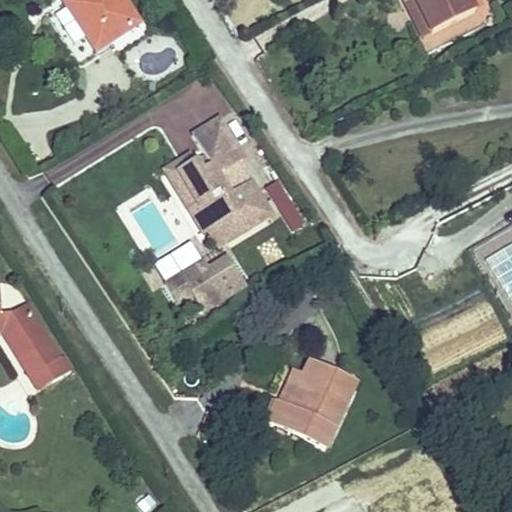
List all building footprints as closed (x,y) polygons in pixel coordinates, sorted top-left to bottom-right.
[(83,0),(38,28),(73,84),(94,73),(90,66),(132,40),(107,0),(83,0)] [(462,0),(395,0),(402,12),(411,7),(430,41),(472,16),(462,0)] [(208,252),(218,270),(267,243),(249,210),(237,216),(226,222),(215,200),(225,194),(244,184),(221,141),(190,158),(196,169),(208,190),(194,198),(191,193),(173,203),(191,235),(182,240),(193,261),(208,252)] [(208,190),(196,169),(155,191),(182,240),(191,235),(173,203),(191,193),(194,198),(208,190)] [(277,183),(264,191),(291,234),(304,226),(277,183)] [(237,216),(225,194),(215,200),(226,222),(237,216)] [(189,321),(199,338),(223,324),(218,316),(236,304),(224,285),(206,297),(200,286),(161,310),(174,330),(189,321)] [(218,316),(223,324),(241,313),(236,304),(218,316)] [(16,320),(3,327),(0,327),(0,364),(8,378),(19,371),(36,401),(59,388),(51,374),(48,375),(16,320)] [(24,407),(36,401),(19,371),(8,378),(24,407)] [(244,456),(305,483),(335,415),(286,393),(265,440),(253,435),(244,456)] [(268,402),(253,435),(265,440),(280,407),(268,402)] [(423,509),(441,501),(430,477),(412,485),(423,509)] [(452,511),(449,503),(428,511),(452,511)]
